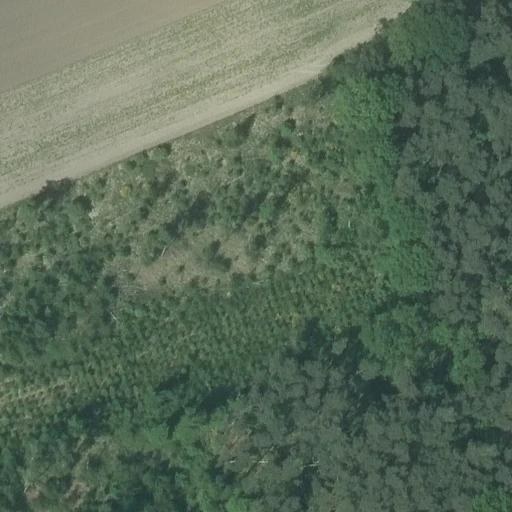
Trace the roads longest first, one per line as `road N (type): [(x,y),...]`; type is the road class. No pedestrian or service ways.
road 1 (track): [(487,511),(341,55)]
road 2 (track): [(471,0),(341,55)]
